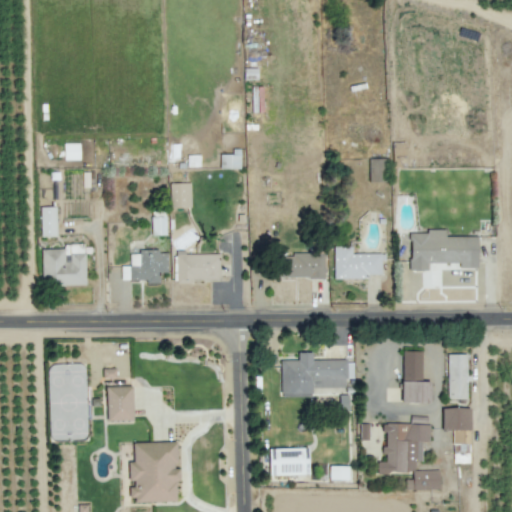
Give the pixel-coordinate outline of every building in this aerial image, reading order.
[(79,160),(79,143),(64,143),(63,159),(79,160)] [(240,168),(239,149),(232,149),(232,154),(220,154),(220,169),(240,168)] [(368,159),(368,181),(385,181),(384,158),(368,159)] [(170,208),(190,207),(190,182),(169,183),(170,208)] [(56,236),(55,206),(39,207),(40,237),(56,236)] [(166,235),(165,211),(150,211),(151,235),(166,235)] [(477,268),(477,236),(445,236),(445,231),(409,231),(409,271),(428,271),(428,263),(459,262),(459,268),(477,268)] [(333,279),(367,278),(367,274),(381,274),(380,253),(351,254),(351,245),(332,246),(333,279)] [(159,283),(159,273),(167,272),(167,250),(137,251),(137,254),(129,254),(129,266),(120,266),(121,280),(146,279),(146,283),(159,283)] [(219,253),(175,253),(175,281),(219,281),(219,253)] [(277,278),(323,277),(323,253),(277,254),(277,278)] [(421,351),(402,350),(401,402),(428,403),(429,381),(421,381),(421,351)] [(312,360),(311,352),(297,352),(297,359),(280,360),(280,397),(311,396),(311,388),(346,387),(346,359),(312,360)] [(447,399),(467,399),(466,353),(446,354),(447,399)] [(105,389),(106,423),(132,422),(131,388),(105,389)] [(441,408),(441,430),(452,430),(452,463),(470,463),(469,408),(441,408)] [(381,423),(381,432),(384,432),(384,462),(376,462),(376,473),(412,472),(412,479),(404,479),(404,489),(439,489),(439,470),(414,470),(414,461),(421,461),(420,441),(428,441),(427,416),(409,416),(409,423),(381,423)] [(359,440),(368,440),(368,424),(359,424),(359,440)] [(132,445),(176,443),(178,504),(133,506),(133,499),(128,499),(128,488),(133,488),(133,482),(128,482),(127,465),(133,465),(132,445)] [(268,475),(307,474),(307,447),(267,448),(268,475)] [(348,466),(329,466),(328,479),(348,480),(348,466)]
